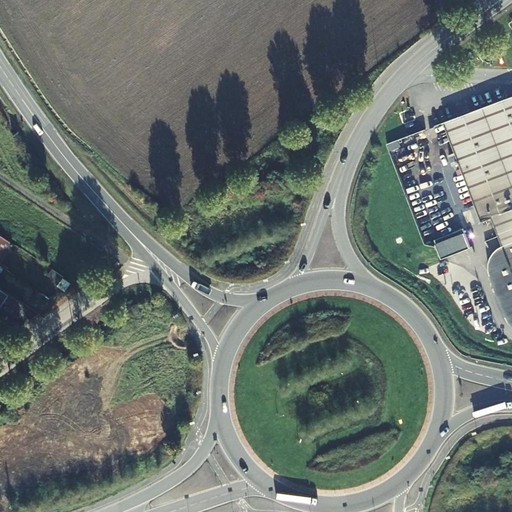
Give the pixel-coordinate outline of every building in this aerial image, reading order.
[(493,251),(488,264),(510,318),(511,320),(511,99),(445,125),(482,220),(492,216),(503,243),(497,247),(493,251)] [(441,257),(469,246),(463,230),(434,241),(441,257)] [(0,260),(12,245),(0,236),(0,260)] [(62,277),(53,270),(49,276),(58,282),(62,277)] [(0,316),(14,296),(0,286),(0,316)] [(45,295),(40,292),(37,297),(31,293),(26,299),(38,307),(45,295)]
